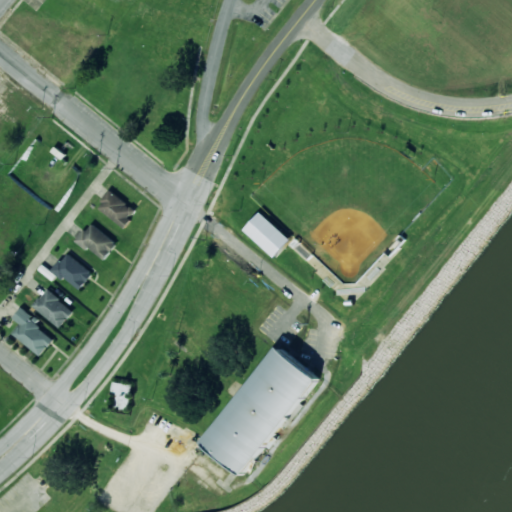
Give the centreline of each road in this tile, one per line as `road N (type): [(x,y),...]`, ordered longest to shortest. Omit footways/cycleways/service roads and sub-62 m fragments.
road 1 (residential): [(328,322),(0,50)]
road 2 (tertiary): [(0,469),(69,407),(105,361),(195,205)]
road 3 (tertiary): [(179,192),(85,353),(0,445)]
road 4 (residential): [(511,102),(470,108),(400,90),(302,19)]
road 5 (residential): [(200,154),(232,0)]
road 6 (tertiary): [(317,0),(225,121)]
